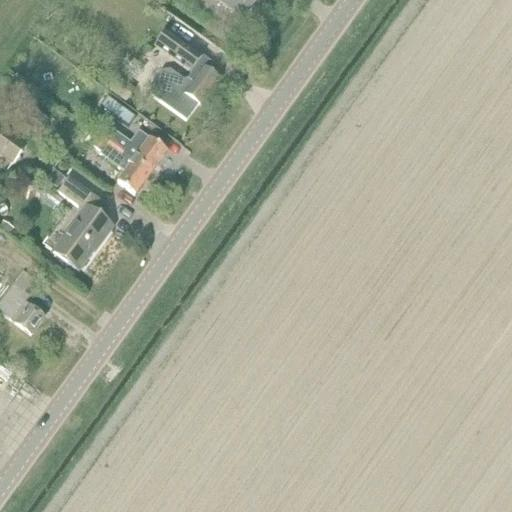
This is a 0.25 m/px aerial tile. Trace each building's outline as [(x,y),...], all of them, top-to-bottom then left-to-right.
[(213,0),(244,22),(259,0),(213,0)] [(162,74),(150,90),(151,98),(187,124),(198,109),(200,110),(220,83),(214,79),(219,72),(166,34),(156,48),(193,75),(188,82),(184,82),(170,72),(162,74)] [(118,82),(111,92),(125,103),(132,93),(118,82)] [(107,101),(101,109),(128,129),(134,120),(107,101)] [(34,115),(26,127),(38,135),(45,124),(34,115)] [(0,131),(0,154),(15,166),(26,150),(0,131)] [(133,164),(123,156),(122,157),(98,139),(91,149),(100,155),(99,157),(124,176),(116,187),(133,199),(149,177),(132,165),(133,164)] [(148,143),(133,164),(132,165),(149,177),(165,155),(148,143)] [(59,169),(64,162),(53,153),(48,160),(59,169)] [(83,216),(53,257),(76,275),(91,255),(92,256),(113,229),(102,221),(109,211),(68,180),(56,196),(83,216)] [(2,224),(0,227),(0,232),(14,243),(20,236),(2,224)] [(23,275),(0,304),(0,316),(7,322),(8,321),(31,339),(45,320),(25,305),(29,300),(24,296),(33,283),(23,275)]
